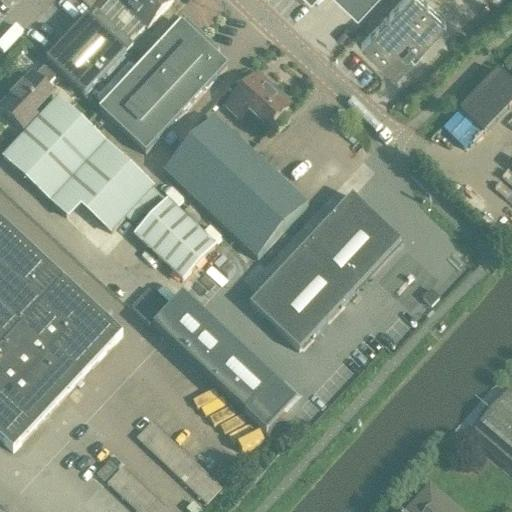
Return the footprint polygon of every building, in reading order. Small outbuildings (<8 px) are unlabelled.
[(146,31),(170,3),(166,0),(112,0),(124,11),(122,14),(132,23),(135,21),(146,31)] [(342,0),(354,11),(364,0),(342,0)] [(418,47),(443,19),(422,0),(398,0),(359,42),(393,73),(410,55),(413,58),(421,50),(418,47)] [(86,21),(45,65),(83,100),(124,56),(123,55),(131,47),(95,14),(88,22),(86,21)] [(214,57),(218,53),(193,30),(189,35),(180,26),(99,113),(145,156),(226,69),(214,57)] [(33,116),(51,97),(45,91),(54,81),(54,78),(47,72),(42,70),(33,80),(30,77),(12,97),(17,101),(4,114),(23,132),(36,119),(33,116)] [(458,113),(458,114),(482,137),(511,105),(511,88),(496,73),(458,113)] [(248,113),(267,131),(290,107),(257,76),(226,108),(240,122),(248,113)] [(57,102),(2,160),(97,250),(152,191),(57,102)] [(257,262),(306,210),(213,122),(164,174),(257,262)] [(350,290),(393,245),(364,218),(367,215),(351,199),(249,309),(298,354),(354,294),(350,290)] [(158,262),(191,227),(167,205),(134,240),(158,262)] [(0,443),(12,455),(121,338),(0,224),(0,443)] [(191,227),(158,262),(182,284),(214,249),(191,227)] [(299,409),(180,301),(150,332),(269,444),(299,409)] [(511,396),(509,393),(508,394),(469,439),(511,475),(511,396)]
